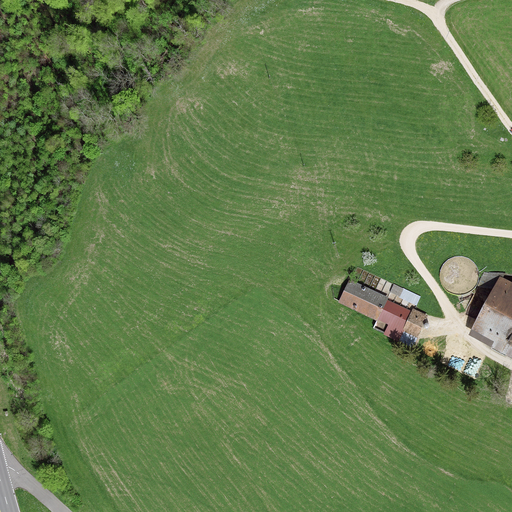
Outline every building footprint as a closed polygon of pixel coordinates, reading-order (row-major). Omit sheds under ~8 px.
[(448,290),(454,293),(461,294),(467,293),(473,289),(477,284),(479,278),(479,271),(477,265),(472,260),(466,257),(460,256),(454,257),(449,259),(445,264),(442,269),(441,274),(442,280),(444,285),(448,290)] [(511,282),(500,276),(469,334),(511,357),(511,282)] [(388,297),(349,279),(338,302),(377,321),(387,300),(388,297)] [(421,296),(394,284),(390,292),(399,296),(399,297),(417,305),(421,296)] [(412,311),(387,300),(377,321),(374,328),(384,333),(384,334),(399,341),(404,331),(404,330),(403,329),(412,311)] [(413,308),(412,311),(403,329),(404,330),(404,331),(418,338),(428,315),(413,308)]
